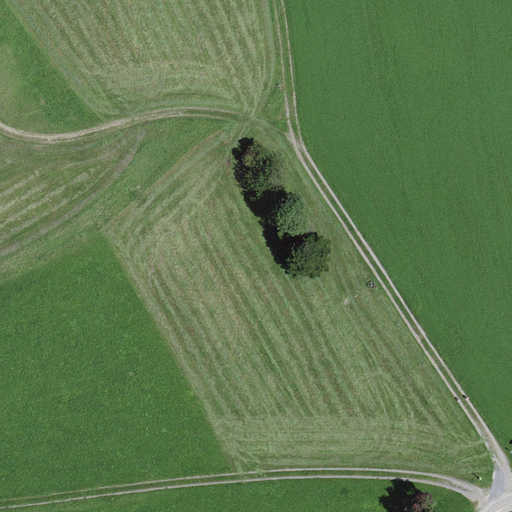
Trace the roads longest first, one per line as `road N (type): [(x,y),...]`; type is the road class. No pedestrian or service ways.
road 1 (track): [(0,505),(324,471),(451,482),(499,506)]
road 2 (track): [(290,129),(511,483)]
road 3 (track): [(0,126),(32,138),(66,138),(188,111),(290,129)]
road 4 (track): [(290,129),(279,0)]
